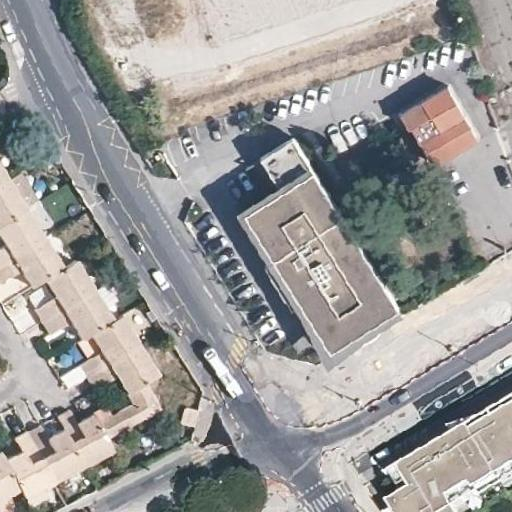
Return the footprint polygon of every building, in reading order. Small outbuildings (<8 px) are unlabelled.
[(476,135),(448,83),(402,111),(409,123),(411,122),(433,160),(455,148),(476,135)] [(346,338),(415,296),(311,127),(284,144),(303,175),(261,200),(346,338)] [(5,176),(23,205),(36,197),(18,168),(5,176)] [(5,176),(4,174),(0,176),(0,218),(23,205),(5,176)] [(23,205),(0,218),(0,236),(2,239),(0,240),(0,260),(42,236),(23,205)] [(60,264),(42,236),(0,260),(0,278),(19,267),(29,283),(42,275),(60,264)] [(60,264),(42,275),(53,294),(32,306),(38,318),(92,287),(73,257),(60,264)] [(110,317),(92,287),(38,318),(47,333),(69,319),(80,335),(87,330),(110,317)] [(110,317),(87,330),(99,350),(78,363),(85,375),(137,344),(118,312),(110,317)] [(155,373),(137,344),(85,375),(92,386),(114,375),(124,391),(144,380),(155,373)] [(144,380),(124,391),(130,401),(113,411),(122,427),(159,407),(144,380)] [(511,404),(508,407),(473,428),(470,423),(456,432),(400,465),(409,480),(413,487),(390,500),(395,508),(397,511),(458,511),(452,501),(498,474),(511,466),(511,404)] [(122,427),(113,411),(95,421),(90,412),(74,420),(66,406),(59,410),(53,413),(61,427),(81,464),(109,449),(103,437),(122,427)] [(468,418),(451,424),(456,432),(470,423),(468,418)] [(81,464),(61,427),(45,436),(37,421),(23,429),(52,480),(81,464)] [(52,480),(23,429),(11,435),(18,449),(3,457),(17,487),(23,496),(52,480)] [(17,511),(7,492),(17,487),(3,457),(0,453),(0,511),(17,511)] [(409,480),(400,465),(391,471),(400,486),(409,480)] [(511,481),(511,466),(498,474),(505,486),(511,481)]
